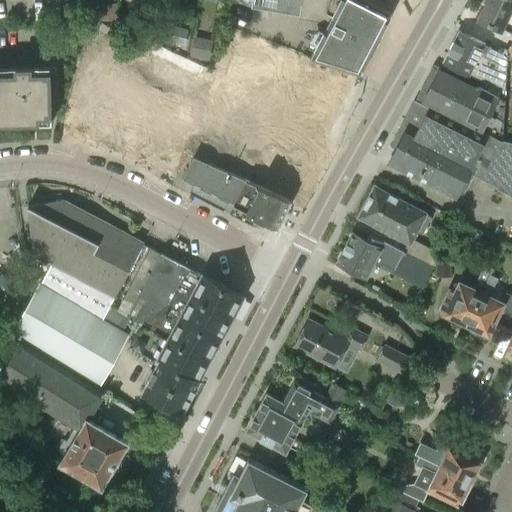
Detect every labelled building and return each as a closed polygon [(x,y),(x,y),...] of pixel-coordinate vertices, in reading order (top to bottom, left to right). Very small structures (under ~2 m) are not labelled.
[(252,0),(251,8),(321,19),(327,23),(310,57),(323,62),(360,74),(391,12),(367,0),(252,0)] [(367,0),(391,12),(397,0),(367,0)] [(511,8),(511,0),(487,0),(478,20),(502,31),(511,8)] [(116,4),(100,4),(100,19),(116,19),(116,4)] [(165,39),(185,44),(188,28),(169,23),(165,39)] [(481,86),(505,98),(508,50),(505,49),(502,53),(459,31),(443,63),(483,82),(481,86)] [(213,38),(195,34),(191,54),(210,57),(213,38)] [(146,41),(133,76),(195,99),(208,63),(146,41)] [(286,50),(225,169),(245,178),(291,200),(309,164),(312,165),(332,124),(331,123),(349,88),(352,90),(360,74),(286,50)] [(80,74),(66,102),(78,108),(68,128),(88,138),(168,178),(199,117),(119,76),(99,67),(93,80),(80,74)] [(505,98),(481,86),(476,87),(440,69),(424,101),(489,134),(488,135),(502,142),(505,98)] [(0,124),(51,123),(50,92),(2,93),(2,99),(0,99),(0,124)] [(511,147),(502,146),(502,142),(488,135),(487,138),(429,108),(417,130),(408,125),(389,164),(456,199),(470,173),(498,187),(498,188),(511,195),(511,147)] [(244,180),(216,166),(215,167),(193,156),(182,179),(194,186),(195,184),(199,186),(198,188),(211,194),(212,193),(216,195),(215,197),(228,203),(229,202),(233,204),(232,205),(249,214),(248,216),(259,221),(262,216),(279,225),(292,202),(292,200),(291,200),(245,178),(244,180)] [(358,217),(411,245),(427,213),(374,185),(358,217)] [(33,254),(51,263),(114,297),(142,243),(61,201),(27,205),(33,254)] [(366,240),(352,232),(336,263),(365,278),(375,259),(393,269),(403,251),(397,248),(383,241),(382,242),(369,235),(366,240)] [(202,275),(142,243),(109,307),(141,324),(130,345),(157,359),(157,360),(159,361),(171,337),(181,317),(191,296),(202,275)] [(443,253),(467,260),(469,251),(446,244),(443,253)] [(403,251),(393,269),(422,284),(432,266),(403,251)] [(450,256),(438,255),(436,275),(448,276),(450,256)] [(109,307),(114,297),(51,263),(12,334),(98,385),(126,334),(102,321),(109,307)] [(482,271),(473,290),(459,283),(445,314),(448,315),(448,318),(455,321),(458,319),(467,324),(481,293),(490,274),(482,271)] [(202,274),(202,275),(191,296),(231,317),(232,316),(231,316),(242,296),(202,274)] [(498,278),(490,274),(481,293),(467,324),(476,328),(476,331),(483,335),(486,333),(488,334),(494,321),(504,326),(511,308),(511,295),(507,293),(502,303),(489,297),(498,278)] [(231,317),(191,296),(181,317),(220,338),(221,337),(220,337),(230,318),(231,318),(231,317)] [(220,338),(181,317),(171,337),(209,360),(209,359),(209,358),(219,339),(220,339),(220,338)] [(354,328),(351,335),(333,326),(331,329),(309,318),(295,345),(336,366),(348,343),(360,350),(367,335),(354,328)] [(209,360),(171,337),(160,360),(197,379),(208,360),(209,360)] [(20,341),(2,369),(0,372),(0,381),(74,428),(66,441),(63,440),(59,448),(64,450),(65,450),(67,451),(59,463),(101,488),(127,443),(87,419),(103,393),(20,341)] [(401,371),(402,369),(409,357),(385,345),(378,359),(401,371)] [(160,360),(159,361),(143,392),(181,412),(198,380),(197,379),(160,360)] [(299,376),(296,383),(294,381),(282,402),(266,394),(246,431),(285,452),(310,408),(316,411),(315,414),(337,426),(349,392),(332,383),(326,399),(313,392),(316,386),(299,376)] [(393,387),(386,401),(393,405),(401,406),(407,393),(393,387)] [(27,428),(6,415),(0,424),(0,445),(12,452),(19,440),(20,440),(27,428)] [(450,442),(443,457),(424,448),(428,439),(411,431),(403,449),(419,457),(470,482),(482,458),(450,442)] [(470,482),(419,457),(416,465),(434,474),(427,490),(459,505),(470,482)] [(307,488),(248,458),(220,511),(311,511),(315,506),(302,499),(307,488)] [(422,511),(419,510),(417,511),(416,511),(413,510),(418,500),(393,488),(382,510),(386,511),(422,511)]
